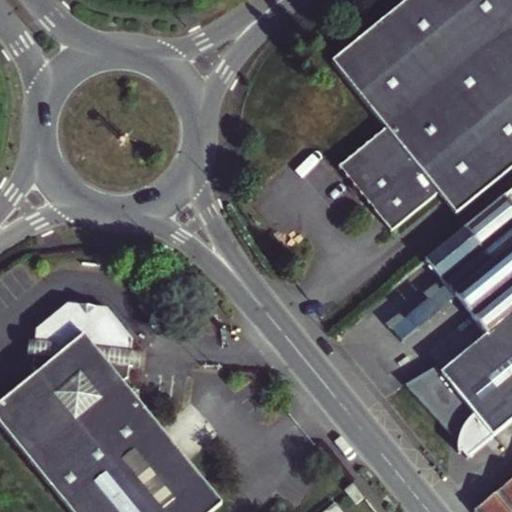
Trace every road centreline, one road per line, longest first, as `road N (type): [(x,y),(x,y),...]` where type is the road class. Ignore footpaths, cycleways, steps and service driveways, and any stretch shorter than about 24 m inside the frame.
road 1 (tertiary): [(266,315),(428,511)]
road 2 (tertiary): [(126,208),(196,249),(266,315)]
road 3 (tertiary): [(266,315),(202,197),(194,158)]
road 4 (unclassified): [(198,126),(227,66),(287,0)]
road 5 (unclassified): [(270,0),(191,46),(143,54)]
